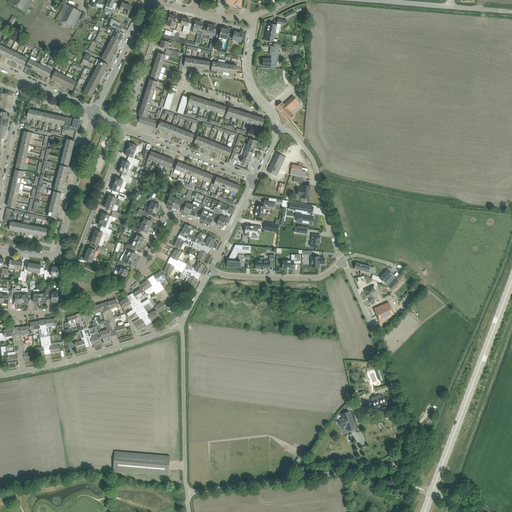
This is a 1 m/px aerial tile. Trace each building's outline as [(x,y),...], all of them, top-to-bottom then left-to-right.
[(9,0),(8,2),(25,12),(32,0),(9,0)] [(105,10),(113,13),(117,4),(114,3),(115,0),(113,0),(108,0),(107,3),(106,3),(105,5),(106,6),(105,10)] [(125,12),(124,15),(128,16),(131,6),(126,4),(126,5),(122,4),(123,3),(122,3),(119,10),(125,12)] [(56,20),(73,29),(82,13),(64,4),(56,20)] [(82,13),(73,29),(76,30),(82,21),(83,21),(86,15),(82,13)] [(175,23),(175,21),(176,16),(170,14),(167,25),(173,27),(175,23)] [(12,17),(7,25),(11,28),(16,19),(12,17)] [(184,25),(183,30),(183,31),(184,32),(188,34),(191,24),(189,23),(189,20),(182,18),(181,21),(181,22),(180,24),(184,25)] [(115,24),(116,21),(112,19),(109,25),(113,27),(114,28),(120,31),(122,27),(119,26),(115,24)] [(268,23),(267,31),(275,33),(276,27),(280,28),(281,24),(286,25),(287,21),(278,19),(276,25),(268,23)] [(199,47),(203,32),(204,30),(201,29),(202,23),(195,21),(192,32),(193,32),(193,31),(196,32),(196,33),(198,34),(195,44),(194,46),(199,47)] [(205,25),(204,30),(203,32),(206,32),(206,35),(209,36),(209,38),(212,39),(216,27),(208,25),(208,26),(205,25)] [(120,31),(114,28),(113,30),(112,30),(109,35),(112,36),(121,41),(123,35),(119,33),(120,31)] [(221,28),(220,33),(219,37),(219,39),(221,40),(223,38),(227,39),(229,33),(229,30),(221,28)] [(275,33),(267,31),(266,31),(265,40),(273,42),(274,41),(275,42),(274,46),(280,47),(281,43),(277,42),(277,40),(274,39),(275,33)] [(173,40),(175,33),(173,33),(170,32),(169,35),(164,34),(163,37),(168,39),(173,40)] [(233,40),(240,42),(242,34),(235,32),(233,40)] [(112,36),(109,42),(118,46),(121,41),(112,36)] [(160,47),(167,49),(168,46),(171,47),(172,43),(162,40),(160,47)] [(109,42),(107,47),(115,51),(118,46),(109,42)] [(1,55),(7,57),(10,50),(5,47),(1,55)] [(107,47),(104,52),(112,57),(115,51),(107,47)] [(263,59),(262,66),(271,67),(271,64),(276,64),(276,60),(278,60),(279,47),(275,47),(275,53),(271,53),(271,59),(263,59)] [(7,57),(12,60),(16,53),(10,50),(7,57)] [(112,57),(104,52),(101,58),(105,60),(109,62),(112,57)] [(12,60),(18,63),(22,56),(16,53),(12,60)] [(158,53),(156,59),(164,62),(166,55),(165,55),(158,53)] [(22,56),(18,63),(24,66),(28,58),(22,56)] [(31,69),(35,62),(36,59),(31,57),(30,59),(29,59),(26,67),(31,69)] [(95,65),(97,66),(105,70),(108,65),(97,59),(95,65)] [(156,59),(154,65),(162,67),(164,62),(156,59)] [(31,69),(37,72),(40,65),(35,62),(31,69)] [(37,72),(42,75),(46,68),(40,65),(37,72)] [(154,65),(152,71),(160,73),(162,67),(154,65)] [(97,66),(94,71),(102,75),(105,70),(97,66)] [(46,68),(42,75),(48,78),(52,70),(46,68)] [(94,71),(92,77),(100,81),(102,75),(94,71)] [(160,73),(152,71),(150,77),(158,79),(160,73)] [(51,79),(56,81),(59,74),(54,72),(51,79)] [(56,81),(61,84),(65,77),(59,74),(56,81)] [(61,84),(67,87),(71,79),(65,77),(61,84)] [(92,77),(89,82),(97,86),(100,81),(92,77)] [(283,93),(281,90),(286,86),(280,78),(263,91),(271,102),(283,93)] [(71,79),(67,87),(73,90),(76,82),(71,79)] [(147,86),(155,88),(157,82),(149,79),(147,86)] [(89,82),(86,88),(94,92),(97,86),(89,82)] [(146,92),(153,94),(155,88),(147,86),(146,92)] [(94,92),(86,88),(83,93),(91,97),(94,92)] [(144,98),(151,100),(153,94),(146,92),(144,98)] [(188,103),(194,105),(196,97),(190,95),(189,100),(188,103)] [(281,102),(276,107),(288,120),(293,115),(291,113),(293,111),(300,104),(293,96),(284,105),(281,102)] [(194,105),(200,107),(202,99),(196,97),(194,105)] [(142,104),(149,106),(151,100),(144,98),(142,104)] [(200,107),(206,109),(208,101),(202,99),(200,107)] [(206,109),(212,111),(214,103),(208,101),(206,109)] [(212,111),(217,113),(220,105),(214,103),(212,111)] [(140,110),(148,112),(149,106),(142,104),(140,110)] [(220,105),(217,113),(224,115),(226,107),(220,105)] [(226,115),(232,117),(235,109),(229,107),(227,112),(226,115)] [(232,117),(238,119),(240,111),(235,109),(232,117)] [(238,119),(244,121),(246,113),(240,111),(238,119)] [(244,121),(250,123),(252,115),(246,113),(244,121)] [(250,123),(256,125),(258,117),(252,115),(250,123)] [(59,116),(57,124),(63,125),(65,117),(59,116)] [(65,117),(63,125),(63,130),(69,131),(69,130),(77,132),(76,133),(77,133),(78,129),(79,129),(81,120),(74,118),(73,119),(72,119),(65,117)] [(258,117),(256,125),(262,127),(264,119),(258,117)] [(157,129),(162,131),(165,123),(160,121),(157,129)] [(162,131),(168,133),(171,126),(165,123),(162,131)] [(168,133),(174,136),(177,128),(171,126),(168,133)] [(174,136),(180,138),(183,130),(177,128),(174,136)] [(180,138),(186,140),(189,132),(183,130),(180,138)] [(22,137),(31,139),(34,140),(35,134),(24,131),(22,137)] [(189,132),(186,140),(192,142),(195,135),(189,132)] [(194,143),(200,146),(203,138),(197,136),(194,143)] [(200,146),(206,148),(209,140),(203,138),(200,146)] [(250,138),(247,144),(255,147),(257,141),(250,138)] [(66,139),(65,145),(73,147),(75,141),(66,139)] [(206,148),(211,150),(214,143),(209,140),(206,148)] [(140,149),(139,147),(129,143),(127,149),(135,152),(136,152),(138,153),(140,149)] [(211,150),(217,152),(220,145),(214,143),(211,150)] [(247,144),(245,150),(253,153),(255,147),(247,144)] [(65,145),(63,151),(72,153),(73,147),(65,145)] [(217,152),(223,155),(226,147),(220,145),(217,152)] [(226,147),(223,155),(229,157),(232,149),(226,147)] [(135,152),(127,149),(125,155),(128,156),(129,157),(132,158),(134,154),(135,154),(136,152),(135,152)] [(245,150),(243,156),(251,159),(253,153),(245,150)] [(63,151),(62,157),(70,159),(72,153),(63,151)] [(147,159),(153,161),(156,153),(151,151),(147,159)] [(277,153),(274,160),(279,163),(276,169),(279,170),(281,165),(287,168),(293,157),(284,152),(283,156),(277,153)] [(153,161),(159,163),(162,155),(156,153),(153,161)] [(159,163),(164,166),(168,158),(162,155),(159,163)] [(240,156),(240,157),(242,158),(240,162),(244,163),(245,164),(245,163),(248,165),(250,159),(251,159),(243,156),(241,155),(240,156)] [(70,159),(62,157),(60,163),(68,165),(70,159)] [(168,158),(164,166),(171,168),(174,160),(168,158)] [(44,160),(42,167),(45,168),(50,169),(51,162),(44,160)] [(122,160),(120,166),(128,169),(130,163),(122,160)] [(279,163),(274,160),(268,172),(276,176),(279,170),(276,169),(279,163)] [(25,163),(17,161),(16,168),(24,169),(25,163)] [(175,170),(180,172),(183,164),(178,162),(175,170)] [(180,172),(186,174),(189,166),(183,164),(180,172)] [(60,165),(58,171),(66,173),(68,167),(60,165)] [(306,172),(302,171),(302,167),(292,165),(290,175),(305,178),(306,172)] [(126,176),(125,178),(131,181),(133,178),(129,176),(132,171),(128,169),(120,166),(118,172),(126,176)] [(186,174),(192,176),(195,168),(189,166),(186,174)] [(192,176),(198,179),(201,171),(195,168),(192,176)] [(58,171),(57,177),(65,179),(66,173),(58,171)] [(198,179),(203,181),(206,173),(201,171),(198,179)] [(206,173),(203,181),(210,183),(213,175),(206,173)] [(213,184),(219,187),(222,179),(216,177),(213,184)] [(116,178),(113,184),(124,188),(126,182),(130,184),(131,181),(125,178),(124,181),(116,178)] [(219,187),(225,189),(228,181),(222,179),(219,187)] [(225,189),(231,191),(234,183),(228,181),(225,189)] [(63,185),(55,183),(54,189),(62,191),(63,185)] [(234,183),(231,191),(237,194),(240,186),(234,183)] [(280,183),(277,192),(283,194),(285,184),(280,183)] [(124,188),(113,184),(111,190),(116,191),(119,193),(119,191),(122,192),(124,188)] [(302,185),(302,188),(298,188),(298,193),(301,193),(301,198),(309,199),(309,202),(310,195),(309,195),(310,186),(302,185)] [(53,191),(52,197),(60,199),(61,193),(53,191)] [(166,205),(172,207),(175,198),(170,196),(171,193),(168,191),(168,192),(166,197),(169,198),(166,205)] [(109,195),(106,201),(117,205),(120,200),(123,201),(124,200),(124,198),(119,196),(118,199),(117,198),(113,197),(109,195)] [(180,202),(183,203),(185,198),(182,197),(182,198),(176,195),(175,198),(172,207),(178,209),(180,202)] [(52,197),(50,203),(58,205),(60,199),(52,197)] [(152,202),(149,207),(157,211),(160,206),(153,203),(155,200),(150,198),(148,200),(152,202)] [(183,211),(189,214),(192,205),(186,203),(188,199),(185,198),(183,203),(186,204),(183,211)] [(17,202),(9,200),(7,206),(15,208),(17,202)] [(275,202),(264,200),(263,206),(257,205),(256,212),(255,211),(254,216),(262,217),(263,214),(265,214),(266,207),(273,208),(275,202)] [(106,201),(104,207),(109,209),(112,210),(113,210),(112,213),(118,216),(119,213),(115,211),(114,211),(116,205),(106,201)] [(197,209),(200,210),(202,205),(199,204),(193,202),(192,205),(189,214),(194,216),(197,209)] [(50,203),(49,209),(57,211),(58,205),(50,203)] [(290,206),(290,209),(291,209),(295,210),(295,211),(294,211),(301,213),(301,215),(300,218),(299,218),(299,219),(301,219),(300,222),(300,223),(303,223),(306,224),(306,223),(310,224),(311,224),(312,222),(313,216),(309,216),(309,214),(310,214),(307,213),(307,212),(308,206),(291,203),(290,206)] [(200,218),(205,220),(209,212),(203,209),(205,206),(202,205),(200,210),(203,211),(200,218)] [(155,217),(157,211),(149,207),(146,206),(143,211),(142,210),(141,213),(147,216),(148,213),(155,217)] [(209,212),(205,220),(206,220),(211,222),(212,220),(214,216),(217,217),(219,211),(220,208),(217,207),(216,207),(215,208),(213,210),(210,209),(209,212)] [(220,208),(217,217),(219,218),(217,225),(223,227),(223,225),(226,226),(227,223),(228,223),(230,218),(226,217),(226,218),(220,216),(222,212),(221,212),(222,209),(220,208)] [(57,211),(49,209),(47,216),(55,218),(57,211)] [(102,213),(100,219),(104,220),(110,223),(111,223),(113,217),(115,218),(115,219),(120,221),(121,217),(118,216),(112,213),(111,216),(102,213)] [(149,220),(146,219),(147,216),(141,213),(139,216),(144,218),(143,220),(141,224),(150,228),(152,222),(149,220)] [(104,220),(100,219),(97,224),(105,228),(106,226),(108,227),(110,223),(104,220)] [(135,227),(134,230),(139,232),(140,230),(147,233),(150,228),(141,224),(139,229),(135,227)] [(185,224),(181,232),(185,234),(184,237),(194,243),(196,239),(191,236),(195,229),(192,227),(191,227),(191,226),(190,225),(190,226),(185,224)] [(250,226),(246,225),(244,233),(246,233),(245,235),(251,236),(251,234),(254,234),(254,235),(255,235),(255,234),(257,234),(257,230),(260,231),(261,226),(253,225),(253,226),(253,227),(251,226),(250,226)] [(95,230),(93,236),(104,240),(106,235),(110,236),(111,233),(105,231),(104,234),(99,232),(95,230)] [(131,238),(134,240),(142,244),(145,238),(138,235),(139,232),(134,230),(133,233),(134,233),(131,238)] [(310,246),(319,248),(320,236),(312,235),(310,246)] [(99,245),(98,248),(104,250),(105,247),(102,246),(104,240),(93,236),(91,242),(99,245)] [(196,239),(194,243),(205,249),(206,246),(210,248),(215,240),(211,238),(211,237),(210,236),(210,237),(208,236),(205,243),(196,239)] [(184,243),(192,247),(194,243),(184,237),(182,240),(178,238),(173,246),(177,248),(177,249),(178,249),(179,249),(180,250),(184,243)] [(128,244),(126,246),(131,249),(133,246),(139,249),(142,244),(134,240),(131,245),(128,244)] [(194,243),(192,247),(200,252),(196,258),(198,259),(197,260),(199,260),(203,262),(207,254),(203,251),(205,249),(194,243)] [(251,253),(251,246),(239,245),(239,252),(244,253),(244,251),(250,251),(250,253),(251,253)] [(126,256),(134,260),(137,254),(130,251),(131,249),(126,246),(125,249),(126,249),(123,255),(126,256)] [(88,248),(86,253),(94,256),(96,251),(88,248)] [(175,260),(173,263),(184,268),(186,264),(178,260),(182,253),(180,252),(181,251),(180,251),(179,251),(175,249),(171,257),(175,260)] [(233,261),(233,260),(237,252),(232,252),(232,251),(228,258),(227,261),(227,267),(233,267),(235,267),(235,268),(241,268),(241,266),(241,264),(237,264),(237,261),(233,261)] [(94,256),(86,253),(84,259),(91,262),(94,256)] [(131,266),(134,260),(126,256),(123,255),(122,255),(119,263),(123,265),(125,262),(131,266)] [(269,261),(260,260),(256,260),(256,261),(255,261),(255,265),(256,265),(256,269),(261,269),(264,269),(265,269),(269,269),(269,262),(274,262),(274,255),(269,255),(269,261)] [(287,269),(289,269),(294,269),(294,263),(300,263),(300,255),(291,255),(291,261),(282,261),(282,269),(287,269)] [(311,257),(311,267),(319,267),(319,264),(324,264),(324,258),(319,258),(319,257),(311,257)] [(186,264),(184,268),(195,274),(196,271),(200,273),(205,265),(201,263),(201,262),(200,262),(198,262),(194,269),(186,264)] [(123,265),(119,263),(117,265),(120,267),(118,272),(126,276),(129,271),(122,268),(123,265)] [(173,268),(182,273),(184,268),(173,263),(172,265),(168,263),(163,271),(167,274),(168,275),(168,274),(170,275),(173,268)] [(370,267),(356,263),(354,269),(373,274),(374,268),(370,267)] [(35,264),(33,272),(40,273),(39,274),(44,274),(44,268),(42,268),(41,268),(41,265),(35,264)] [(51,274),(47,273),(47,276),(48,279),(50,280),(51,276),(57,277),(57,276),(60,276),(62,267),(59,267),(59,268),(52,267),(51,274)] [(182,273),(180,275),(189,280),(186,284),(187,285),(188,286),(189,285),(189,286),(192,287),(193,287),(197,279),(193,277),(195,274),(184,268),(182,273)] [(388,269),(379,278),(385,284),(393,275),(388,269)] [(156,280),(153,282),(160,292),(164,289),(159,281),(165,277),(165,275),(164,274),(161,270),(153,276),(156,280)] [(395,278),(392,282),(396,286),(400,282),(395,278)] [(151,286),(156,294),(160,292),(153,282),(151,283),(148,279),(140,285),(143,288),(142,289),(143,290),(144,291),(151,286)] [(370,288),(364,290),(367,298),(368,297),(371,305),(379,301),(374,290),(376,290),(374,286),(376,286),(376,285),(375,282),(369,285),(370,288)] [(135,297),(133,299),(140,309),(143,307),(143,306),(150,302),(149,299),(148,299),(141,304),(138,299),(145,294),(144,293),(144,292),(143,292),(140,288),(133,293),(135,297)] [(164,289),(160,292),(169,306),(170,305),(167,301),(169,300),(172,304),(180,298),(179,297),(180,296),(184,294),(179,288),(174,291),(176,293),(169,297),(164,289)] [(45,293),(39,293),(40,302),(46,302),(46,295),(49,295),(48,289),(45,289),(45,293)] [(51,289),(48,289),(49,295),(51,294),(52,302),(58,302),(58,303),(61,303),(61,298),(60,296),(61,296),(61,291),(60,291),(60,293),(58,293),(58,292),(51,293),(51,289)] [(8,296),(12,296),(12,290),(9,290),(9,291),(3,291),(2,303),(8,303),(8,296)] [(12,290),(12,296),(15,296),(16,304),(22,303),(22,294),(21,294),(15,294),(15,290),(12,290)] [(21,291),(21,294),(22,294),(22,303),(28,303),(28,296),(31,296),(30,290),(27,290),(27,291),(21,291)] [(33,290),(30,290),(31,296),(33,295),(34,303),(40,302),(39,293),(33,293),(33,290)] [(160,292),(156,294),(161,302),(156,305),(155,306),(156,308),(155,308),(156,309),(159,313),(169,306),(160,292)] [(140,309),(133,299),(130,301),(127,297),(119,302),(122,306),(121,307),(122,308),(123,308),(124,309),(130,304),(133,309),(127,313),(129,316),(135,312),(136,312),(140,309)] [(109,306),(106,307),(109,319),(114,318),(111,309),(118,306),(118,305),(119,305),(118,303),(118,304),(116,299),(107,302),(109,306)] [(380,322),(394,316),(388,302),(374,309),(380,322)] [(102,311),(104,320),(109,319),(106,307),(102,308),(101,304),(92,307),(93,311),(93,312),(94,312),(94,314),(102,311)] [(143,307),(140,309),(146,319),(149,317),(151,321),(159,316),(157,313),(158,313),(156,311),(155,310),(148,315),(143,307)] [(146,319),(140,309),(136,312),(141,320),(135,323),(134,321),(133,322),(138,330),(146,325),(143,321),(146,319)] [(83,317),(80,318),(84,330),(89,328),(86,319),(93,317),(93,316),(94,315),(93,313),(92,314),(91,310),(82,313),(83,317)] [(77,322),(79,331),(84,330),(80,318),(77,319),(76,315),(67,317),(68,322),(68,323),(69,323),(69,324),(77,322)] [(46,324),(43,325),(45,337),(50,336),(48,327),(56,326),(56,324),(56,323),(55,323),(55,318),(45,320),(46,324)] [(114,318),(109,319),(113,330),(116,330),(117,334),(126,331),(125,327),(130,325),(129,323),(124,324),(123,323),(122,322),(121,322),(119,323),(118,323),(118,324),(118,326),(116,327),(114,318)] [(109,319),(104,320),(107,329),(100,332),(100,333),(99,333),(100,334),(102,339),(111,336),(109,331),(113,330),(109,319)] [(39,329),(40,338),(45,337),(43,325),(40,325),(39,321),(30,322),(30,327),(30,328),(31,328),(31,330),(39,329)] [(20,332),(17,332),(19,344),(23,344),(22,334),(30,333),(30,331),(30,330),(29,330),(28,326),(19,327),(20,332)] [(12,336),(14,345),(19,344),(17,332),(14,333),(13,328),(3,330),(4,333),(0,333),(0,335),(0,338),(12,336)] [(89,328),(84,330),(87,341),(90,340),(92,345),(101,342),(100,338),(100,336),(99,337),(99,335),(91,337),(89,328)] [(84,330),(79,331),(82,340),(72,343),(71,340),(67,341),(69,348),(73,347),(73,345),(74,345),(75,345),(77,350),(86,347),(84,342),(87,341),(84,330)] [(50,336),(45,337),(47,349),(50,348),(51,353),(60,351),(59,347),(60,347),(60,345),(59,346),(59,344),(51,345),(50,336)] [(45,337),(40,338),(42,347),(34,348),(34,350),(34,351),(35,355),(44,354),(44,349),(47,349),(45,337)] [(21,356),(19,344),(14,345),(15,353),(8,355),(7,353),(4,353),(4,355),(5,363),(6,363),(9,362),(9,363),(18,361),(17,357),(21,356)] [(23,344),(19,344),(21,356),(24,356),(24,360),(34,359),(33,354),(34,354),(34,353),(33,353),(33,351),(25,353),(23,344)] [(377,397),(371,399),(374,408),(371,409),(372,413),(384,409),(384,408),(389,406),(386,398),(385,398),(384,395),(379,397),(379,398),(377,398),(377,397)] [(342,428),(346,427),(348,431),(351,430),(351,429),(352,429),(356,428),(350,411),(341,414),(343,418),(338,420),(342,428)] [(170,456),(114,451),(113,470),(168,475),(170,456)]
